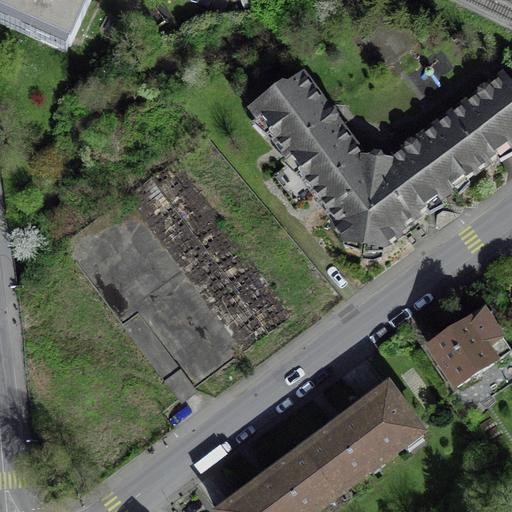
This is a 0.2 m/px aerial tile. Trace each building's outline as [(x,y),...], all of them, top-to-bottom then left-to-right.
[(3,0),(0,8),(0,13),(70,45),(89,0),(3,0)] [(240,0),(244,10),(267,1),(266,0),(240,0)] [(404,260),(511,171),(511,91),(497,91),(407,159),(386,160),(314,78),(257,120),(356,260),(404,260)] [(298,323),(179,166),(70,243),(69,256),(187,405),(298,323)] [(511,344),(511,340),(493,312),(433,353),(465,398),(510,368),(499,353),(511,344)] [(335,511),(439,438),(399,386),(232,511),(335,511)]
